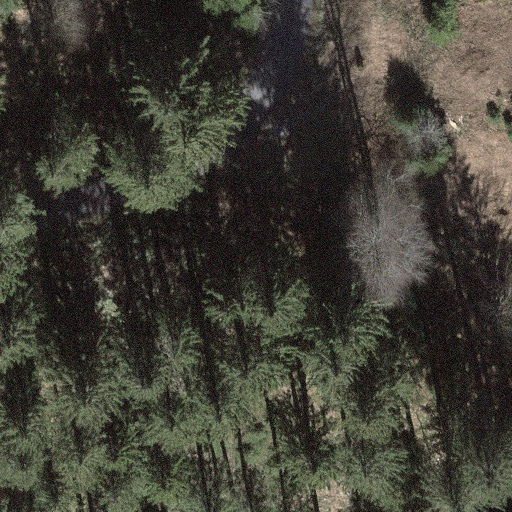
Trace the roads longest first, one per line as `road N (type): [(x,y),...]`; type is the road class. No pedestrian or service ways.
road 1 (track): [(0,232),(192,157)]
road 2 (track): [(192,157),(272,77),(297,0)]
